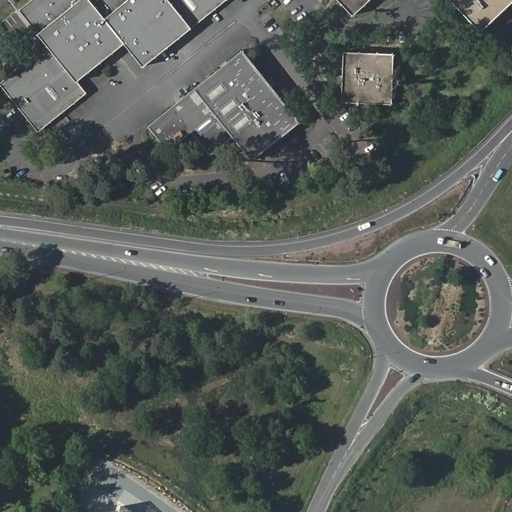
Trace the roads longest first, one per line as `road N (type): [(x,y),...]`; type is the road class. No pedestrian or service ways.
road 1 (motorway): [(511,124),(410,208),(345,235),(284,248),(211,248),(0,219)]
road 2 (primary): [(387,262),(352,274),(305,273),(0,239)]
road 3 (primary): [(0,240),(251,296),(349,309),(376,324)]
road 4 (unknown): [(31,167),(67,156),(114,119),(173,186),(256,184),(296,153)]
road 5 (unclassified): [(114,119),(251,0)]
road 6 (unclassified): [(345,456),(399,390),(431,366)]
road 7 (unclassified): [(383,339),(377,380),(345,456)]
road 8 (motorway): [(511,147),(469,211),(436,240)]
